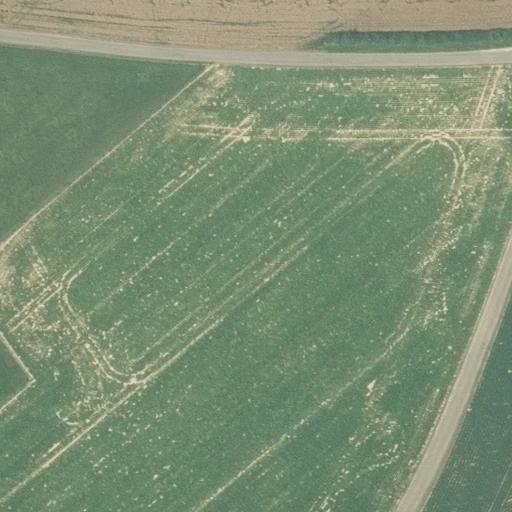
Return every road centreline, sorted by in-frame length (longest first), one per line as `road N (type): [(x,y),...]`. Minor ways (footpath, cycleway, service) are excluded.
road 1 (unclassified): [(0,36),(353,61),(511,57)]
road 2 (unclassified): [(405,511),(455,409),(511,258)]
